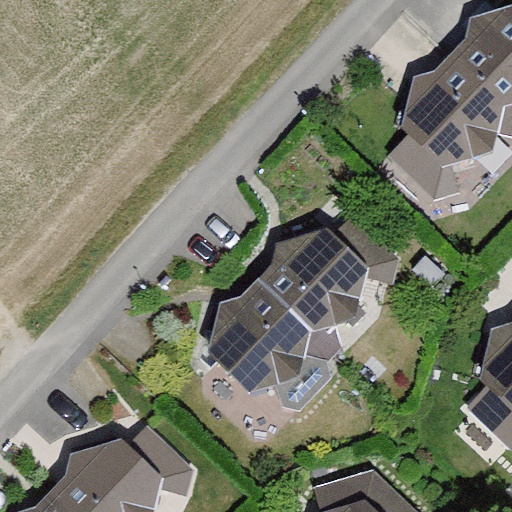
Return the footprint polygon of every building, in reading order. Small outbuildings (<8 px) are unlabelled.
[(511,118),(511,3),(508,0),(481,0),(366,123),(441,194),(511,118)] [(378,287),(298,211),(179,336),(259,412),(378,287)] [(330,237),(381,284),(402,262),(351,215),(330,237)] [(511,318),(464,368),(511,414),(511,318)] [(166,511),(187,491),(104,412),(7,511),(166,511)] [(395,511),(348,472),(313,511),(395,511)]
